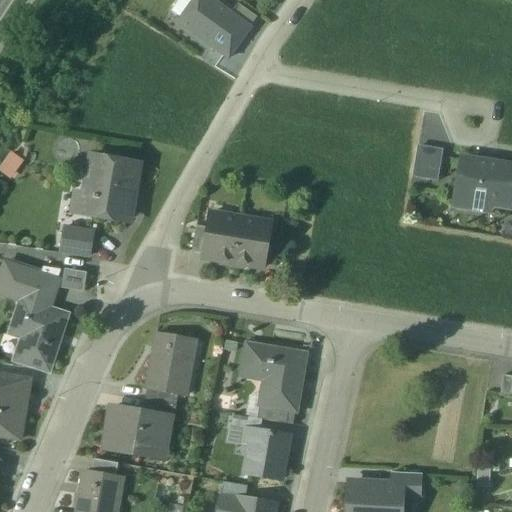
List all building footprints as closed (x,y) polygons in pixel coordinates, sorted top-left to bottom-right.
[(230,15),(209,0),(193,0),(177,24),(228,60),(250,29),(249,28),(230,15)] [(230,15),(249,28),(257,18),(237,5),(230,15)] [(440,153),(416,149),(412,176),(435,180),(440,153)] [(0,160),(0,174),(8,179),(20,160),(6,151),(0,160)] [(140,166),(89,157),(83,196),(93,198),(90,215),(130,221),(140,166)] [(511,170),(511,169),(463,162),(457,199),(469,201),(467,210),(487,213),(488,204),(506,207),(511,170)] [(240,219),(210,214),(208,229),(203,256),(202,260),(226,264),(227,266),(232,267),(240,219)] [(269,224),(240,219),(232,267),(236,267),(238,266),(262,270),(262,266),(267,239),(269,224)] [(208,229),(195,227),(191,254),(203,256),(208,229)] [(92,233),(64,229),(60,253),(88,258),(92,233)] [(279,241),(267,239),(262,266),(275,268),(279,241)] [(39,277),(4,265),(0,278),(0,295),(20,302),(20,301),(48,310),(57,282),(39,277)] [(60,272),(42,269),(39,277),(56,282),(60,272)] [(48,310),(20,301),(20,302),(14,319),(26,323),(21,339),(13,362),(48,373),(67,316),(48,310)] [(26,323),(14,319),(9,336),(21,339),(26,323)] [(195,343),(156,336),(146,391),(178,396),(184,398),(195,343)] [(305,355),(245,345),(241,368),(264,372),(258,408),(287,412),(294,413),(295,414),(305,355)] [(0,376),(0,440),(20,443),(29,382),(0,376)] [(511,378),(502,377),(499,396),(510,398),(511,385),(511,378)] [(178,396),(146,391),(144,402),(175,408),(178,396)] [(175,408),(144,402),(141,415),(157,418),(157,419),(173,422),(175,408)] [(287,412),(258,408),(256,420),(261,421),(285,425),(287,412)] [(141,415),(110,409),(103,449),(150,458),(157,419),(157,418),(141,415)] [(294,413),(287,412),(285,425),(291,426),(294,413)] [(256,420),(232,416),(230,429),(244,432),(244,430),(259,433),(261,421),(256,420)] [(259,433),(244,430),(244,432),(241,445),(247,446),(242,475),(280,481),(285,453),(283,453),(284,446),(286,446),(288,438),(259,433)] [(117,465),(94,461),(91,475),(115,479),(117,465)] [(91,475),(83,473),(76,511),(116,511),(122,480),(91,475)] [(421,476),(391,474),(390,487),(402,488),(402,490),(420,491),(421,476)] [(246,488),(222,483),(219,499),(240,503),(240,500),(244,501),(246,488)] [(390,487),(356,485),(354,507),(347,506),(346,511),(400,511),(402,490),(402,488),(390,487)] [(244,501),(240,500),(240,503),(219,499),(217,511),(274,511),(275,506),(244,501)]
